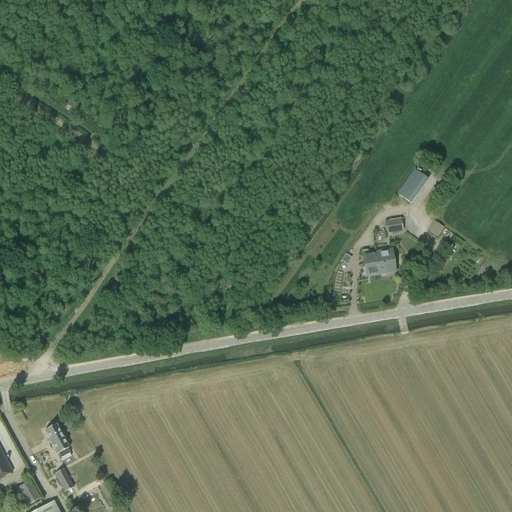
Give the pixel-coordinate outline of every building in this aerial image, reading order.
[(414,170),(397,194),(411,204),(428,180),(414,170)] [(386,234),(403,231),(401,219),(384,221),(386,234)] [(433,221),(425,232),(435,239),(443,228),(433,221)] [(392,249),(375,252),(376,257),(379,273),(379,276),(395,273),(392,249)] [(367,250),(362,251),(366,275),(379,273),(376,257),(375,252),(368,253),(367,250)] [(346,253),(341,260),(346,264),(352,257),(346,253)] [(56,425),(44,431),(57,455),(58,454),(61,458),(69,454),(67,449),(69,448),(56,425)] [(0,479),(12,472),(0,449),(0,479)] [(64,493),(73,488),(63,470),(54,474),(64,493)] [(11,491),(19,504),(19,506),(25,504),(26,506),(41,499),(39,495),(31,480),(11,491)] [(59,511),(54,502),(34,511),(59,511)]
